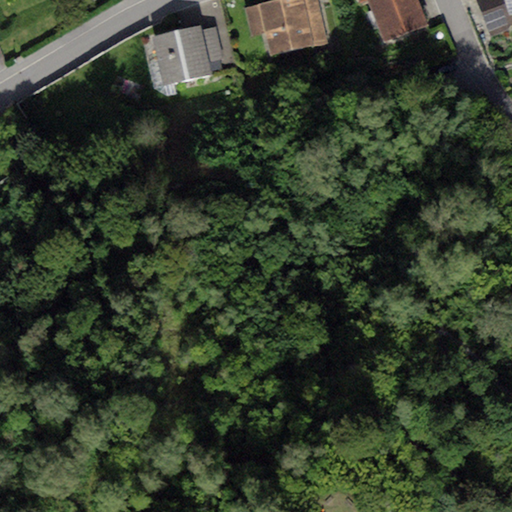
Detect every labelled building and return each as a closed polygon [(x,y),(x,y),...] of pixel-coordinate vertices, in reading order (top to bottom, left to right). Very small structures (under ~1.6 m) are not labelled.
[(315,0),(279,0),(246,7),(251,33),(266,30),(271,55),(324,44),(315,0)] [(369,0),(384,41),(427,25),(417,0),(369,0)] [(511,20),(510,15),(506,0),(474,0),(490,36),(511,26),(511,20)] [(200,27),(154,36),(164,85),(210,75),(208,62),(201,30),(200,27)] [(216,27),(201,30),(208,62),(223,59),(216,27)] [(0,143),(0,175),(15,164),(0,143)]
